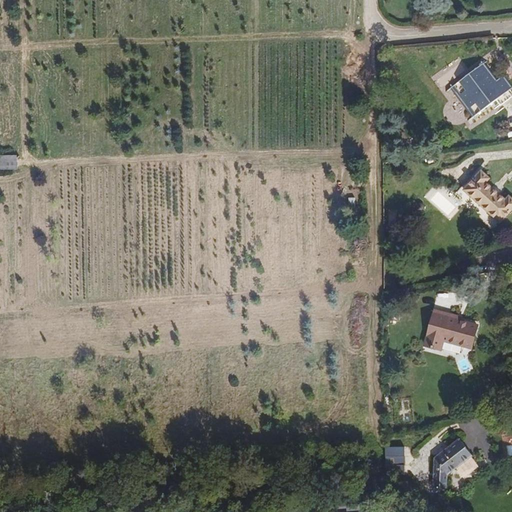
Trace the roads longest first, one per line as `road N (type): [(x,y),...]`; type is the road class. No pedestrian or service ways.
road 1 (track): [(377,31),(367,49),(379,437)]
road 2 (track): [(370,144),(0,175)]
road 3 (residential): [(368,0),(377,31),(392,37),(511,27)]
